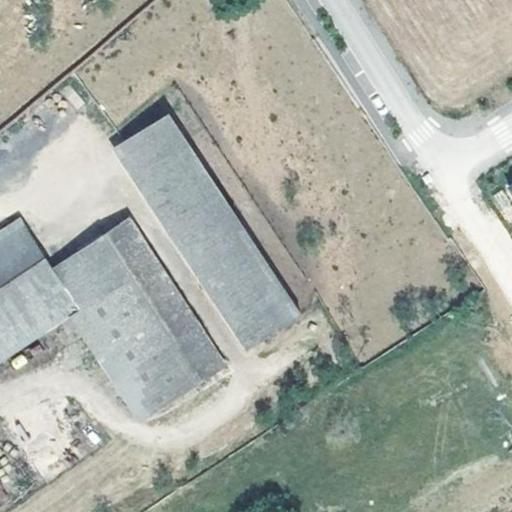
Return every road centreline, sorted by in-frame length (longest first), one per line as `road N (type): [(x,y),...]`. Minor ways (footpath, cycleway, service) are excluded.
road 1 (residential): [(335,0),(421,135),(448,160)]
road 2 (residential): [(448,160),(460,199),(511,277)]
